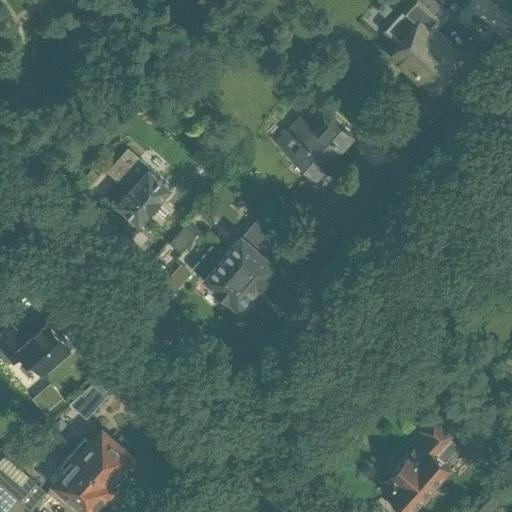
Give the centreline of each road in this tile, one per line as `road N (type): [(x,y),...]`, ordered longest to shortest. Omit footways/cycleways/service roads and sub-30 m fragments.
road 1 (residential): [(0,161),(264,447)]
road 2 (residential): [(264,447),(511,169)]
